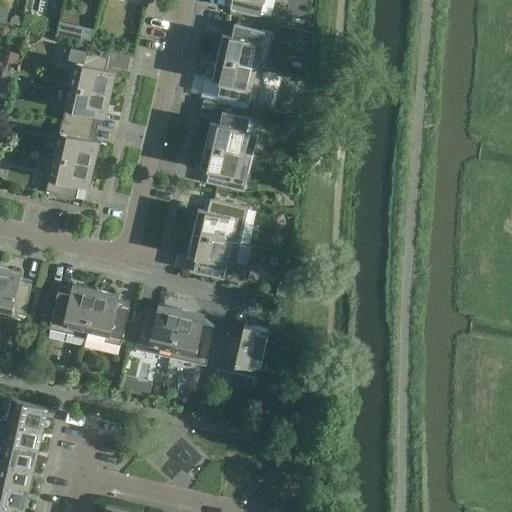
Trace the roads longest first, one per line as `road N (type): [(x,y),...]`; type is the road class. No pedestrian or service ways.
road 1 (residential): [(125,260),(182,0)]
road 2 (residential): [(246,511),(85,472)]
road 3 (residential): [(125,260),(0,232)]
